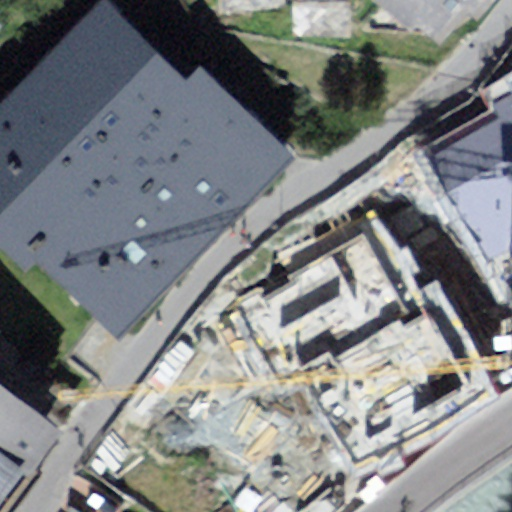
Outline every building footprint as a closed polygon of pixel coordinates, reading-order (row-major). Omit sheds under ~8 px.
[(136,0),(74,0),(0,77),(0,224),(101,322),(280,138),(136,0)] [(316,0),(266,0),(267,33),(317,34),(316,0)] [(394,0),(447,43),(482,0),(394,0)] [(0,36),(13,23),(0,11),(0,36)] [(511,103),(454,132),(511,247),(511,103)] [(398,158),(311,219),(371,305),(462,245),(398,158)] [(0,379),(0,451),(35,408),(0,379)]
